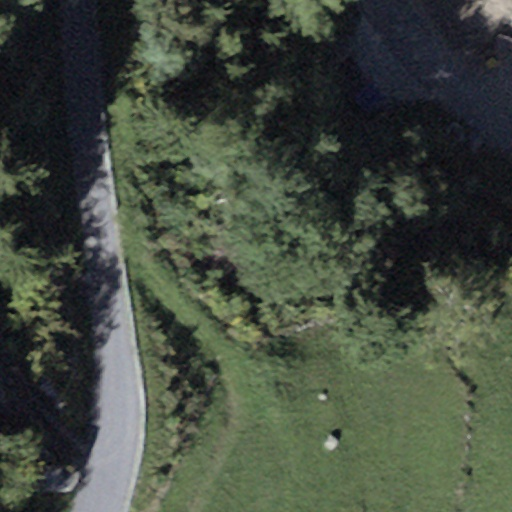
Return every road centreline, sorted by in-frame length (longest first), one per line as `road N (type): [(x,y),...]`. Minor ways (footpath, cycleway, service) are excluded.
road 1 (unclassified): [(83,0),(77,86),(115,355),(117,425),(100,511)]
road 2 (unclassified): [(511,131),(369,0)]
